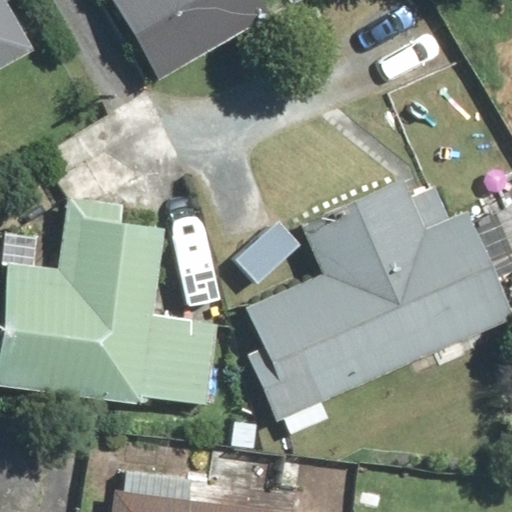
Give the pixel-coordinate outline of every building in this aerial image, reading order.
[(0,0),(0,73),(41,52),(13,0),(0,0)] [(261,0),(109,0),(154,72),(264,4),(261,0)] [(276,422),(286,418),(294,439),(335,421),(326,401),(511,321),(511,295),(477,213),(458,221),(443,186),(419,196),(410,176),(302,221),(323,271),(245,304),(263,347),(247,354),(276,422)] [(159,311),(168,219),(69,209),(64,262),(21,258),(8,385),(223,406),(232,318),(159,311)] [(133,465),(126,511),(343,511),(346,494),(133,465)]
